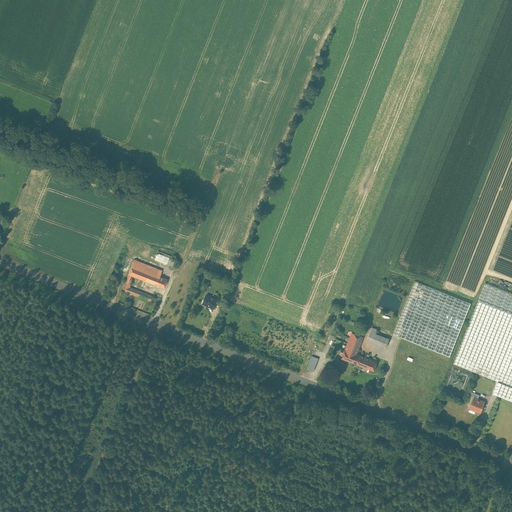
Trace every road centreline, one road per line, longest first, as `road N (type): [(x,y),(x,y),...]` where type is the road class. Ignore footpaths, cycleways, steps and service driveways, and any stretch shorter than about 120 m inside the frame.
road 1 (unclassified): [(0,260),(511,462)]
road 2 (track): [(161,324),(83,511)]
